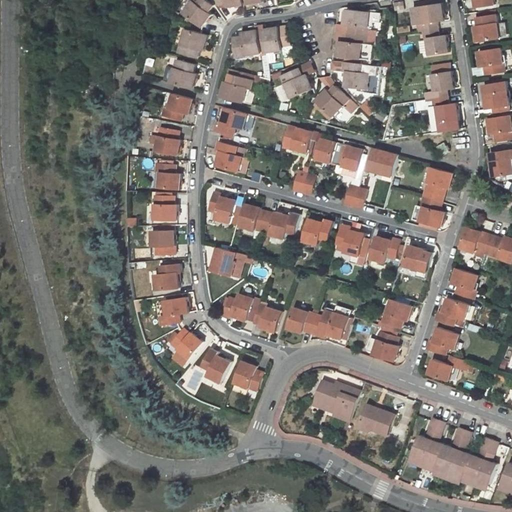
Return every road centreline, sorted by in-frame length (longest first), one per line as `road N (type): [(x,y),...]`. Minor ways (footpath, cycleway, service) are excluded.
road 1 (unclassified): [(11,0),(11,160),(73,400),(116,446),(151,464),(197,466),(265,444)]
road 2 (residential): [(206,96),(474,172)]
road 3 (residential): [(195,174),(451,241)]
road 4 (residential): [(195,174),(203,304),(226,331),(290,357)]
road 5 (unclassified): [(265,444),(449,511)]
road 6 (residential): [(454,0),(474,172)]
road 7 (residential): [(322,5),(231,25),(206,96)]
road 8 (residential): [(451,241),(405,380)]
road 9 (unclassified): [(290,357),(316,350),(405,380)]
